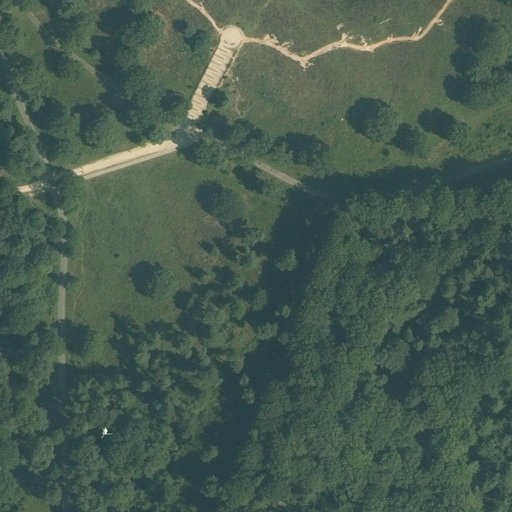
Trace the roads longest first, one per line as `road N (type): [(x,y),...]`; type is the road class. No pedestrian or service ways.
road 1 (track): [(275,511),(327,380),(385,283),(436,250),(511,241)]
road 2 (track): [(65,511),(65,241),(54,188)]
road 3 (track): [(511,158),(390,196),(348,199),(324,196),(207,138)]
road 4 (track): [(511,357),(470,363),(398,397),(288,477)]
road 5 (unknown): [(73,425),(80,172)]
road 6 (track): [(207,138),(74,57),(20,0)]
road 7 (track): [(52,181),(0,46)]
